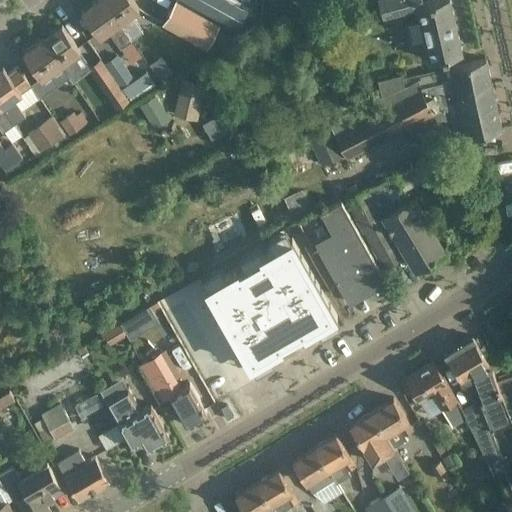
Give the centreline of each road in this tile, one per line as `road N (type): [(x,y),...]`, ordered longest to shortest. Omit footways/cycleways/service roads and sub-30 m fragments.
road 1 (secondary): [(112,511),(384,351),(511,263)]
road 2 (unknown): [(349,372),(335,410),(183,511)]
